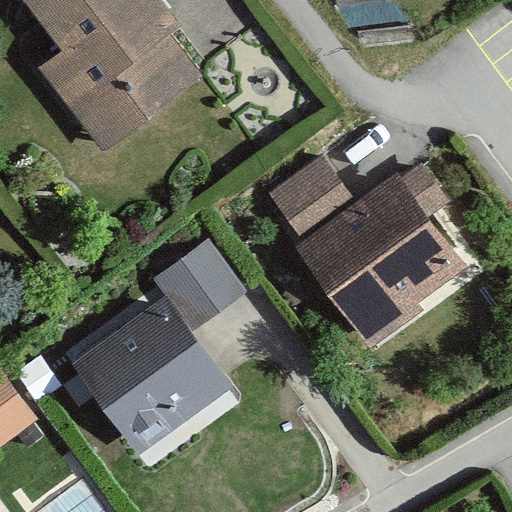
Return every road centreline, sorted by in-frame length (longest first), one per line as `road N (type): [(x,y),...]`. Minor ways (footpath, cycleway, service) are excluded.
road 1 (residential): [(290,0),(361,89),(381,99),(457,96),(484,105),(511,143)]
road 2 (residential): [(379,511),(511,434)]
